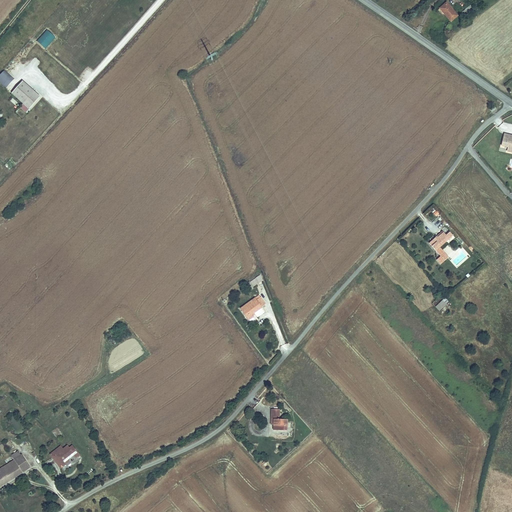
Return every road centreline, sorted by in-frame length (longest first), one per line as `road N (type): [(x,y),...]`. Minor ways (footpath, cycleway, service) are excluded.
road 1 (unclassified): [(510,103),(224,425),(61,511)]
road 2 (unknown): [(21,74),(71,102),(161,0)]
road 3 (tertiary): [(362,0),(510,103)]
